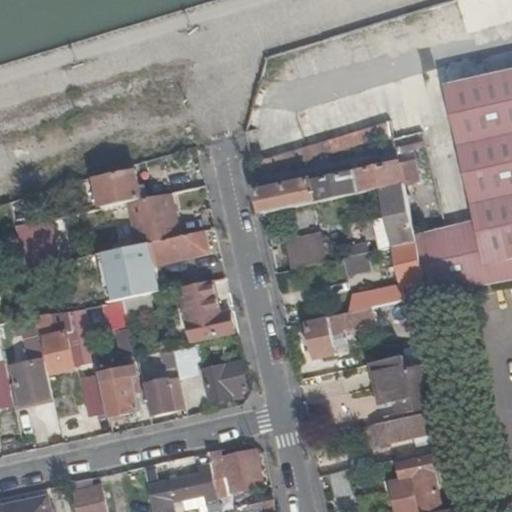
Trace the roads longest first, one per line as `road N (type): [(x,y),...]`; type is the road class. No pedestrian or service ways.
road 1 (residential): [(0,475),(282,412)]
road 2 (residential): [(219,143),(282,412)]
